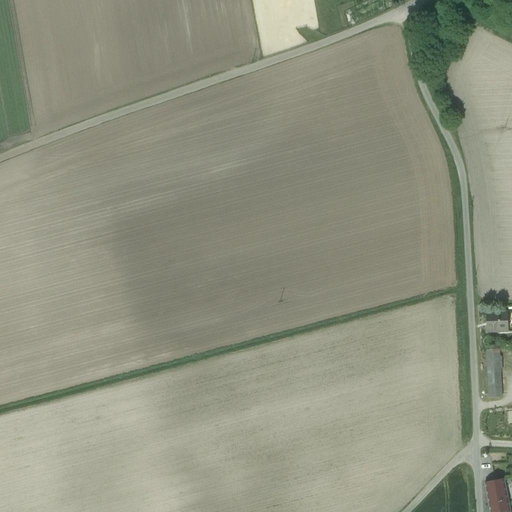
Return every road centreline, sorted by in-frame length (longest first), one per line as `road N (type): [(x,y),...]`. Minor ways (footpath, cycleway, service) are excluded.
road 1 (residential): [(476,440),(463,174),(421,86),(407,5),(415,0)]
road 2 (track): [(407,5),(0,156)]
